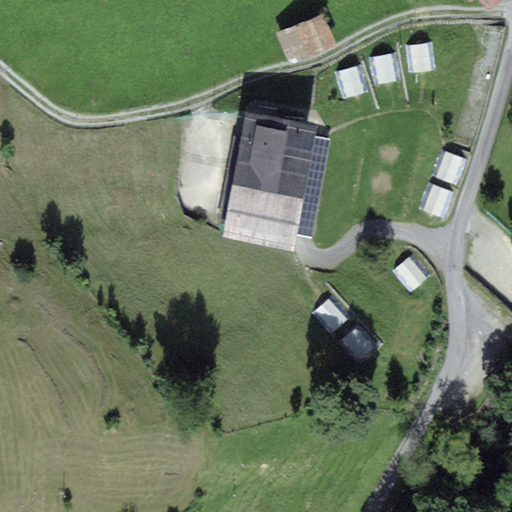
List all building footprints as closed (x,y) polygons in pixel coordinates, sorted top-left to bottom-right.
[(322,17),(285,33),(294,56),(332,40),(322,17)] [(405,42),(409,72),(432,69),(429,40),(405,42)] [(333,70),(342,97),(366,88),(357,62),(333,70)] [(277,109),(257,106),(236,223),(286,233),(305,131),(273,126),(277,109)] [(451,183),(462,153),(443,146),(432,177),(451,183)] [(419,210),(446,219),(456,190),(429,181),(419,210)] [(322,302),(309,317),(329,334),(342,318),(322,302)]
